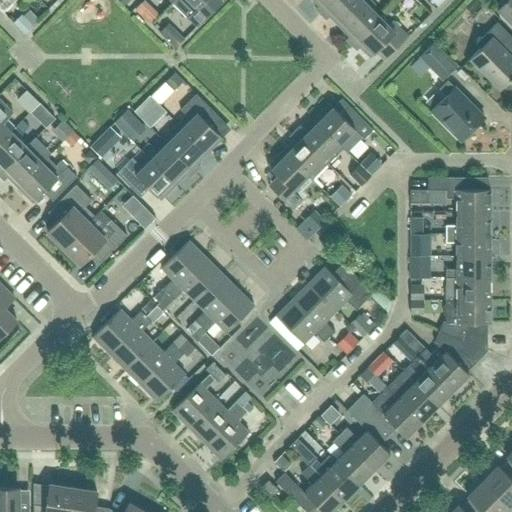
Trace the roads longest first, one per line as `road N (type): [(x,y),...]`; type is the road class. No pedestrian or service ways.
road 1 (residential): [(192,199),(271,285),(309,251),(226,165)]
road 2 (residential): [(220,511),(146,444),(123,437),(0,439)]
road 3 (residential): [(511,379),(388,511)]
road 4 (residential): [(226,165),(330,63)]
road 5 (residential): [(0,407),(10,379),(78,310)]
